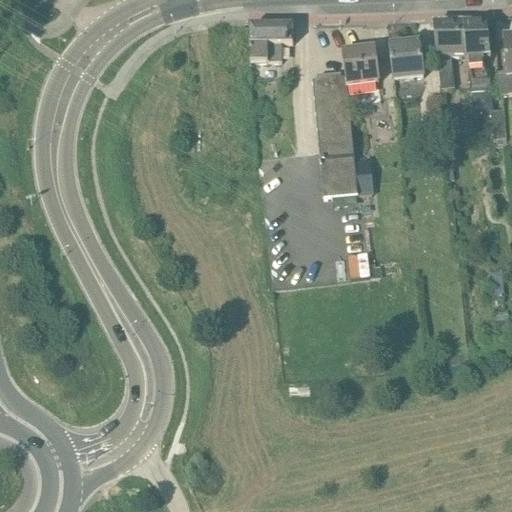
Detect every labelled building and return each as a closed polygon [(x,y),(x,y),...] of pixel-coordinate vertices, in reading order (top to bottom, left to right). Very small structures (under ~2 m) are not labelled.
[(451,62),(467,61),(463,26),(433,26),(436,61),(437,61),(440,92),(454,91),(451,62)] [(463,26),(467,61),(470,97),(486,95),(491,89),(490,75),(484,75),(483,61),(491,60),(488,26),(463,26)] [(251,67),(282,66),(282,48),(293,48),(292,29),(250,29),(251,67)] [(511,40),(505,41),(507,75),(499,76),(501,100),(511,99),(511,40)] [(394,86),(424,82),(419,46),(390,50),(394,86)] [(374,51),(343,55),(347,80),(347,89),(378,86),(374,51)] [(347,80),(312,84),(324,203),(358,199),(355,163),(347,89),(347,80)] [(431,128),(444,126),(441,98),(428,99),(431,128)] [(511,149),(511,101),(502,102),(503,113),(503,114),(504,124),(506,150),(511,149)] [(456,108),(443,109),(446,134),(459,133),(456,108)] [(506,150),(504,124),(503,114),(491,116),(494,151),(506,150)] [(370,161),(355,163),(358,199),(373,198),(370,161)] [(374,265),(368,266),(370,281),(382,280),(380,269),(375,270),(374,265)] [(509,338),(498,341),(499,349),(511,347),(509,338)]
